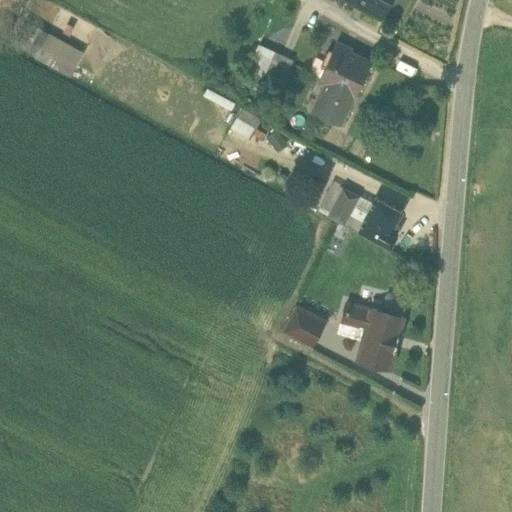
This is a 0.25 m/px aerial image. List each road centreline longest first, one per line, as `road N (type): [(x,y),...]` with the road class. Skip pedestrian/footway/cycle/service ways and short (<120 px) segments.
road 1 (tertiary): [(432,511),(476,0)]
road 2 (track): [(437,422),(278,335)]
